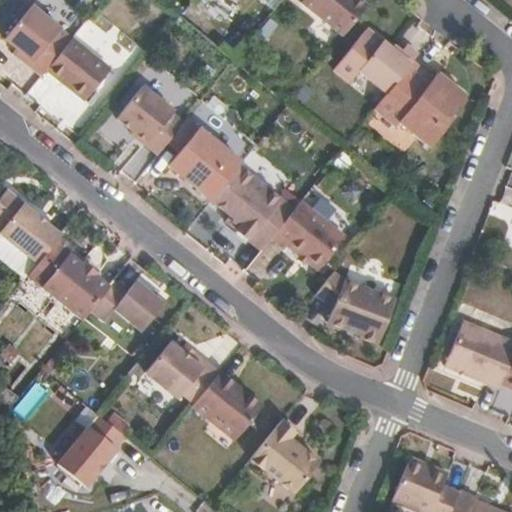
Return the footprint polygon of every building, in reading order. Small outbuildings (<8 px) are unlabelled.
[(297,0),(343,36),(368,6),(360,0),(297,0)] [(16,57),(41,76),(46,70),(72,38),(31,5),(4,39),(16,48),(20,52),(16,57)] [(418,55),(418,54),(406,45),(399,55),(367,29),(334,70),(349,83),(358,71),(386,94),(412,62),(418,55)] [(72,38),(46,70),(85,101),(111,69),(72,38)] [(12,53),(16,57),(20,52),(16,48),(12,53)] [(386,94),(374,110),(395,127),(398,123),(429,148),(453,119),(450,117),(466,97),(450,84),(445,90),(433,80),(412,62),(386,94)] [(445,90),(450,84),(437,74),(433,80),(445,90)] [(140,149),(153,160),(163,147),(179,128),(168,118),(170,116),(138,91),(112,123),(129,137),(142,147),(140,149)] [(179,128),(163,147),(175,157),(164,171),(197,198),(207,206),(235,170),(237,168),(228,160),(183,124),(179,128)] [(127,139),(140,149),(142,147),(129,137),(127,139)] [(290,214),(235,170),(207,206),(206,206),(229,224),(227,227),(235,233),(233,236),(256,256),(271,237),(275,231),(290,214)] [(290,214),(275,231),(322,265),(345,237),(300,202),(290,214)] [(56,239),(59,237),(21,206),(0,231),(0,237),(36,266),(56,239)] [(322,265),(275,231),(271,237),(284,249),(287,245),(300,256),(307,261),(318,270),(322,265)] [(36,266),(26,278),(80,322),(90,310),(111,283),(56,239),(36,266)] [(307,261),(300,256),(297,259),(304,264),(307,261)] [(333,273),(314,295),(332,309),(326,323),(360,336),(359,338),(377,345),(395,300),(343,280),(333,273)] [(126,294),(111,283),(90,310),(104,321),(114,310),(140,332),(162,305),(136,281),(126,294)] [(511,342),(462,322),(444,367),(500,390),(502,385),(511,361),(511,342)] [(193,404),(218,374),(194,354),(190,359),(181,353),(169,343),(145,373),(178,400),(182,395),(193,404)] [(185,347),(181,353),(190,359),(194,354),(185,347)] [(511,361),(502,385),(511,389),(511,361)] [(263,407),(219,373),(218,374),(193,404),(191,407),(234,441),(263,407)] [(114,448),(123,436),(99,417),(90,428),(87,427),(57,465),(85,488),(116,450),(114,448)] [(293,432),(280,422),(250,459),(292,493),(317,463),(288,438),(293,432)] [(416,511),(449,511),(458,493),(442,487),(448,474),(409,458),(391,501),(416,511)] [(476,498),(459,491),(458,493),(449,511),(504,511),(475,500),(476,498)]
